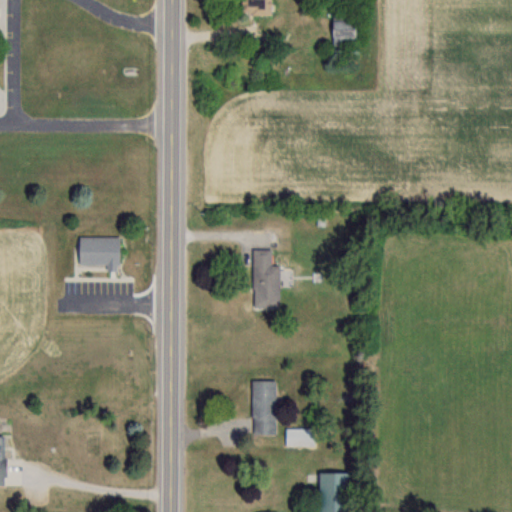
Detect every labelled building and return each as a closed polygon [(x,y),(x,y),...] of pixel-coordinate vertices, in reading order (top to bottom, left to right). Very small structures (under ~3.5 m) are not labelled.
[(269,0),(237,0),(238,14),(269,14),(269,0)] [(355,44),(355,12),(330,12),(330,45),(355,44)] [(118,237),(77,236),(77,265),(105,266),(105,270),(117,270),(118,237)] [(251,306),(277,306),(278,264),(269,264),(270,248),(252,248),(251,306)] [(274,380),(251,380),(251,433),(274,433),(274,380)] [(285,445),(316,445),(316,427),(285,427),(285,445)] [(344,511),(345,472),(317,472),(316,511),(344,511)]
